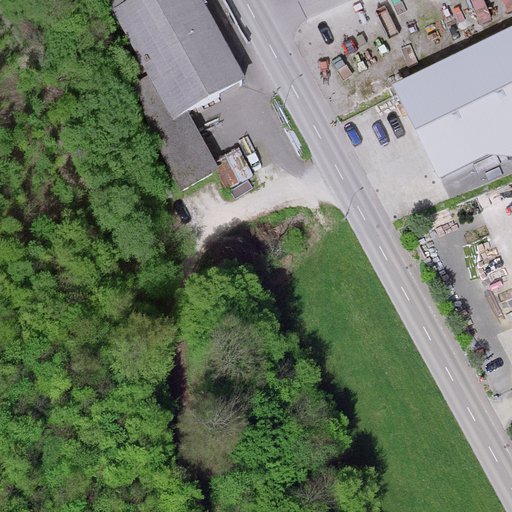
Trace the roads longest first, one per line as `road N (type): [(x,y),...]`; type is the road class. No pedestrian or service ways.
road 1 (tertiary): [(511,490),(244,0)]
road 2 (track): [(198,511),(177,324),(189,251),(206,224),(236,204),(333,164)]
road 3 (track): [(180,352),(88,209),(0,21)]
